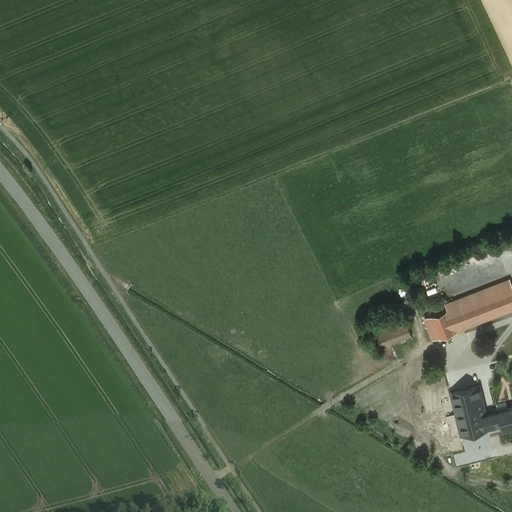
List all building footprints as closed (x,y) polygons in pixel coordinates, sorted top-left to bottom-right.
[(511,284),(510,278),(482,288),(485,295),(425,317),(433,339),(457,330),(457,329),(511,308),(511,284)] [(407,324),(377,335),(382,347),(411,336),(407,324)] [(456,415),(485,408),(479,385),(451,392),(456,415)] [(511,407),(498,411),(498,412),(486,415),(489,426),(501,424),(502,429),(511,426),(511,407)] [(485,408),(456,415),(461,435),(489,428),(486,415),(485,408)]
